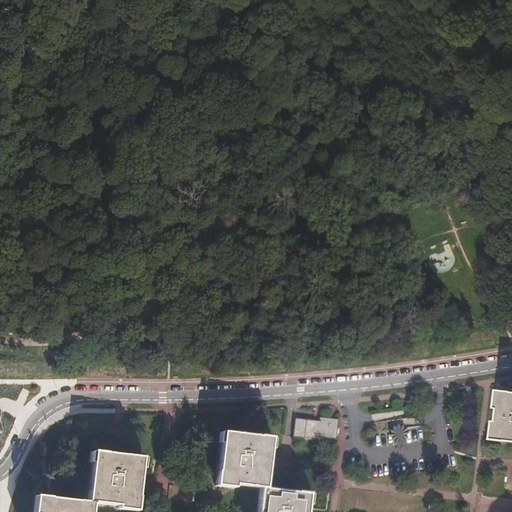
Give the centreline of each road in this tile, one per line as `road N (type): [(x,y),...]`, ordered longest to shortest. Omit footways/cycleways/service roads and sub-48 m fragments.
road 1 (tertiary): [(0,474),(42,410),(75,394),(348,385),(511,362)]
road 2 (track): [(511,164),(158,299)]
road 3 (track): [(158,299),(118,324),(27,342)]
